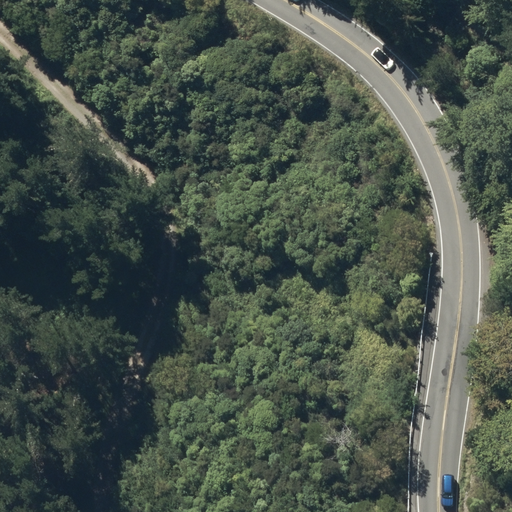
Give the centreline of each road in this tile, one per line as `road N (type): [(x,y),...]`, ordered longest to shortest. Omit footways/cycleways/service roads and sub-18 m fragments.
road 1 (secondary): [(437,511),(461,280),(453,196),(399,87),(334,30),(284,0)]
road 2 (track): [(98,511),(111,431),(170,250),(166,207),(146,173),(0,33)]
